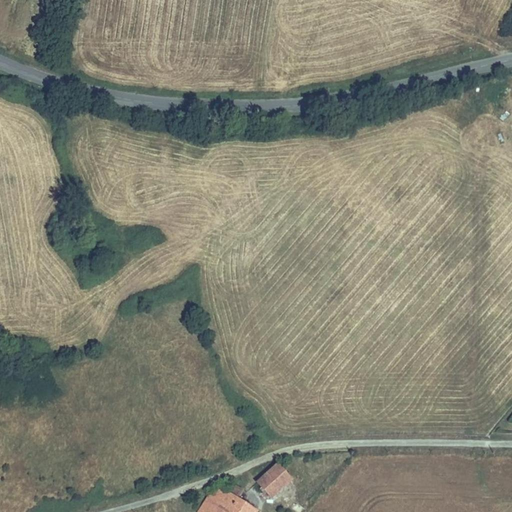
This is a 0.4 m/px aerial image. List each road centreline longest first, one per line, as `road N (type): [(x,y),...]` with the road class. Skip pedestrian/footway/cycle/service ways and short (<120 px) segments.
road 1 (tertiary): [(0,61),(120,99),(234,109),(300,104),(511,61)]
road 2 (unclassified): [(511,443),(302,444),(104,511)]
